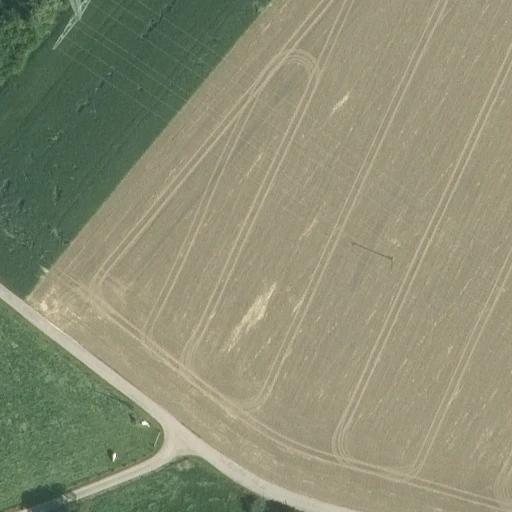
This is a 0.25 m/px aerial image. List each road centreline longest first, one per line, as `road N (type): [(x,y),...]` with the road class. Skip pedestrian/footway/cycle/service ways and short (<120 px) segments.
road 1 (unclassified): [(0,292),(183,436)]
road 2 (track): [(183,436),(245,476),(340,511)]
